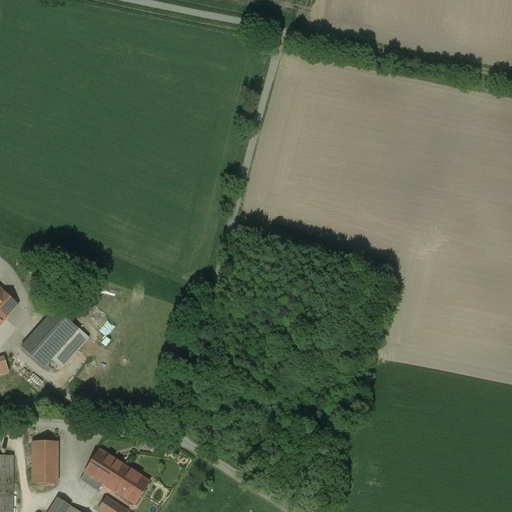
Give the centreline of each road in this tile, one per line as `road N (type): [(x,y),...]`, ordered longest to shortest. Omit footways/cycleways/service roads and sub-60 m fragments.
road 1 (unclassified): [(133,0),(282,31),(176,440)]
road 2 (track): [(282,31),(511,78)]
road 3 (unclassified): [(0,432),(42,424),(176,440)]
road 4 (unclassified): [(176,440),(293,511)]
